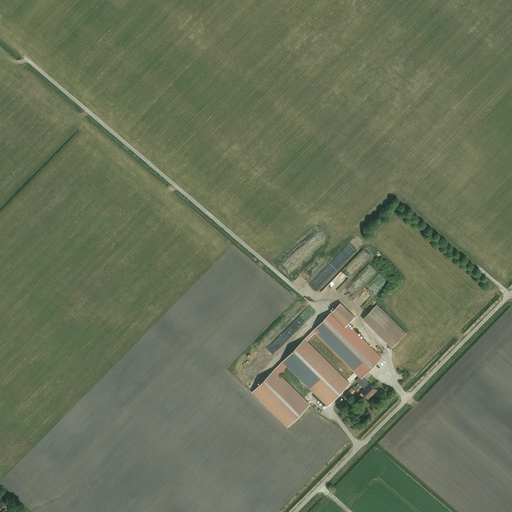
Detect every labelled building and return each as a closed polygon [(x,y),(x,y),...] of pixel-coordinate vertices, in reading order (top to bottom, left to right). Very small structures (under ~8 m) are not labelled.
[(338,290),(359,268),(357,266),(354,269),(349,265),(337,277),(339,279),(333,285),(338,290)] [(406,333),(377,304),(363,318),(392,347),(406,333)] [(348,325),(333,311),(314,330),(360,376),(356,381),(365,389),(362,392),(368,398),(377,390),(363,377),(381,358),(348,325)] [(350,384),(305,339),(282,362),(327,407),(350,384)] [(310,405),(275,370),(252,393),(287,428),(310,405)] [(344,395),(348,399),(357,391),(353,387),(344,395)]
